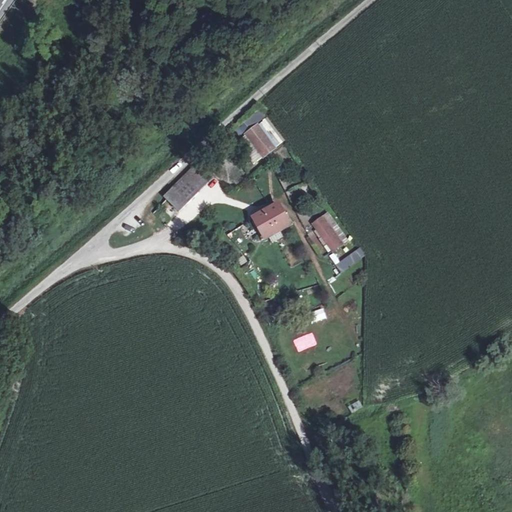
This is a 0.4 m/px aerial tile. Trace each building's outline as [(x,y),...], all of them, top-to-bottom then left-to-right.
[(276,147),(258,122),(245,132),(263,156),(276,147)] [(274,168),(278,177),(285,174),(281,164),(274,168)] [(189,169),(194,175),(200,171),(195,165),(189,169)] [(203,187),(194,175),(189,169),(168,186),(181,203),(203,187)] [(181,203),(168,186),(159,192),(161,196),(150,204),(156,213),(167,205),(171,210),(181,203)] [(290,225),(286,216),(282,205),(252,216),(260,237),(290,225)] [(314,221),(326,248),(336,243),(324,217),(314,221)] [(336,264),(342,272),(366,256),(360,247),(336,264)] [(349,293),(350,305),(362,303),(361,291),(349,293)] [(307,383),(300,385),(302,393),(310,391),(307,383)] [(359,400),(347,406),(351,413),(363,408),(359,400)]
